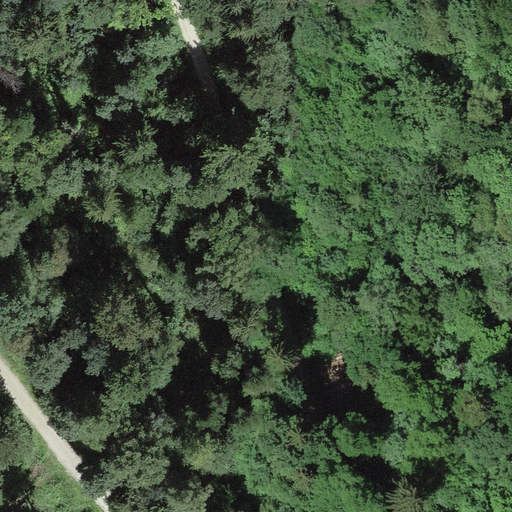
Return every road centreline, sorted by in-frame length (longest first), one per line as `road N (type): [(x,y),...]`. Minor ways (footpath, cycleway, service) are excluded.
road 1 (track): [(174,0),(204,66),(341,511)]
road 2 (track): [(121,511),(0,371)]
